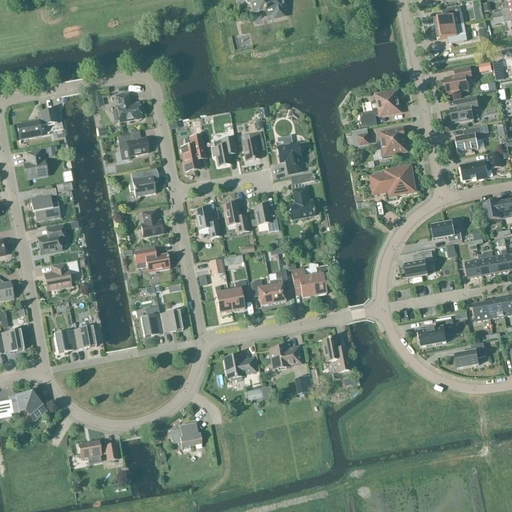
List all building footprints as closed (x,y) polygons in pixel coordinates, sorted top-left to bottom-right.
[(244,0),(246,5),(251,4),(253,14),(262,12),(262,14),(264,13),(264,12),(271,10),(274,20),(283,18),(280,8),(282,7),(280,0),(244,0)] [(502,12),(503,18),(511,16),(511,0),(507,0),(508,4),(507,4),(509,11),(502,12)] [(433,20),(435,31),(455,27),(454,22),(463,20),(460,9),(445,11),(446,18),(433,20)] [(511,16),(503,18),(504,24),(511,23),(511,28),(511,16)] [(455,27),(435,31),(437,41),(450,39),(451,45),(465,43),(463,31),(456,32),(455,27)] [(490,65),(478,67),(480,74),(491,72),(490,65)] [(457,78),(444,80),(447,96),(468,92),(466,82),(472,81),(470,69),(456,72),(457,78)] [(376,103),(371,104),(372,113),(360,115),(362,130),(377,127),(375,118),(400,113),(396,94),(384,96),(384,95),(375,96),(376,103)] [(114,97),(119,125),(142,120),(139,104),(130,106),(128,95),(114,97)] [(463,108),(450,110),(453,125),(473,121),(472,113),(478,111),(476,99),(462,102),(463,108)] [(54,111),(40,113),(42,121),(16,126),(19,142),(41,138),(39,128),(57,124),(54,111)] [(468,137),(455,140),(458,153),(478,150),(476,142),(482,141),(479,129),(467,131),(468,137)] [(380,150),(382,160),(392,158),(392,156),(407,153),(403,130),(380,134),(383,150),(380,150)] [(370,146),(367,131),(352,133),(354,149),(370,146)] [(245,163),(259,161),(255,141),(261,140),(260,134),(248,136),(250,142),(241,144),(245,163)] [(117,139),(118,148),(127,146),(129,158),(148,155),(145,140),(131,143),(130,136),(117,139)] [(203,152),(201,137),(190,139),(191,148),(181,150),(185,171),(199,168),(196,153),(203,152)] [(213,158),(215,158),(216,163),(217,168),(230,166),(228,153),(235,151),(233,140),(223,142),(213,143),(214,149),(212,150),(213,158)] [(302,174),(299,161),(300,160),(297,144),(276,149),(279,164),(285,163),(288,176),(302,174)] [(24,166),(27,181),(47,178),(44,163),(41,163),(40,153),(27,155),(29,166),(24,166)] [(484,163),(460,167),(463,183),(477,180),(477,182),(487,180),(486,172),(490,170),(490,171),(502,168),(499,155),(487,157),(488,163),(484,164),(484,163)] [(415,193),(410,168),(396,171),(396,174),(371,179),(374,195),(395,191),(396,196),(398,196),(399,197),(406,195),(407,194),(415,193)] [(155,178),(148,179),(146,172),(131,175),(132,182),(129,187),(130,193),(134,193),(135,199),(155,195),(153,184),(155,184),(155,178)] [(302,185),(315,183),(314,176),(301,178),(302,185)] [(307,203),(304,189),(292,192),(295,205),(289,206),(292,222),(310,218),(315,212),(313,211),(311,202),(307,203)] [(30,201),(33,214),(34,214),(36,224),(60,219),(57,203),(51,204),(50,197),(56,196),(55,190),(41,192),(42,198),(30,201)] [(511,218),(511,202),(498,205),(501,221),(511,218)] [(498,203),(483,206),(486,224),(501,221),(498,205),(498,203)] [(239,219),(237,205),(223,207),(227,228),(235,226),(237,235),(249,233),(246,218),(239,219)] [(270,220),(267,207),(254,209),(257,227),(267,225),(268,234),(278,232),(276,219),(270,220)] [(211,225),(208,210),(194,212),(198,232),(208,230),(210,240),(220,238),(217,224),(211,225)] [(143,240),(163,236),(160,222),(157,223),(156,220),(157,220),(155,212),(142,214),(144,225),(141,226),(143,240)] [(452,238),(449,224),(428,228),(430,242),(446,239),(447,245),(459,243),(458,237),(452,238)] [(59,243),(66,241),(64,227),(50,229),(51,238),(38,240),(40,255),(48,254),(48,255),(61,253),(59,243)] [(474,241),(481,240),(479,230),(472,232),(474,241)] [(146,269),(148,275),(169,271),(166,256),(149,259),(147,251),(133,254),(137,271),(146,269)] [(507,256),(506,252),(501,253),(502,257),(493,259),(496,275),(510,273),(507,256)] [(432,268),(429,254),(417,256),(418,264),(404,267),(407,281),(428,277),(426,269),(432,268)] [(493,259),(492,254),(478,257),(479,262),(482,278),(496,275),(493,259)] [(224,275),(221,261),(209,263),(211,277),(224,275)] [(479,262),(464,264),(467,281),(482,278),(479,262)] [(44,276),(47,292),(70,288),(68,276),(78,274),(76,263),(51,268),(52,275),(44,276)] [(309,270),(314,298),(326,296),(324,286),(330,284),(327,267),(318,269),(317,266),(310,265),(307,266),(308,270),(309,270)] [(302,300),(314,298),(309,270),(308,270),(303,271),(303,270),(291,272),(294,291),(300,290),(302,300)] [(277,287),(269,288),(273,306),(285,303),(283,291),(288,290),(285,273),(275,275),(277,287)] [(235,292),(228,293),(231,313),(244,311),(243,305),(248,304),(244,282),(234,284),(235,292)] [(273,306),(269,288),(262,289),(261,282),(250,284),(253,296),(258,295),(260,308),(273,306)] [(0,302),(13,300),(10,284),(0,285),(0,302)] [(219,315),(231,313),(228,293),(215,295),(219,315)] [(511,316),(511,300),(501,302),(504,318),(511,316)] [(501,302),(487,305),(490,321),(504,318),(501,302)] [(487,305),(472,307),(475,323),(490,321),(487,305)] [(159,316),(163,336),(182,332),(179,313),(159,316)] [(163,336),(159,316),(140,320),(144,339),(163,336)] [(452,321),(435,324),(437,331),(434,331),(434,329),(427,331),(427,332),(419,334),(419,335),(417,335),(418,343),(420,343),(421,349),(446,344),(443,329),(453,328),(452,321)] [(81,331),(73,332),(76,352),(96,348),(91,322),(84,323),(84,324),(80,325),(81,331)] [(1,336),(4,355),(24,351),(20,332),(1,336)] [(57,355),(76,352),(73,332),(54,336),(57,355)] [(339,358),(336,341),(330,342),(329,340),(321,342),(325,364),(335,362),(337,374),(350,372),(347,357),(339,358)] [(477,360),(486,358),(483,345),(470,347),(471,354),(455,357),(457,371),(478,367),(477,360)] [(288,367),(300,365),(297,350),(285,352),(285,349),(270,351),(273,371),(288,368),(288,367)] [(241,363),(239,357),(224,360),(224,361),(228,380),(227,380),(228,381),(243,378),(243,376),(255,374),(253,361),(241,363)] [(312,393),(309,378),(295,380),(298,396),(312,393)] [(260,389),(246,391),(247,400),(261,398),(260,389)] [(46,412),(31,395),(9,400),(11,406),(8,406),(7,403),(0,404),(0,419),(10,418),(10,415),(25,412),(34,422),(46,412)] [(179,428),(180,430),(169,432),(172,444),(180,442),(182,452),(190,450),(189,448),(201,446),(201,448),(202,448),(200,436),(198,437),(195,425),(179,428)] [(78,447),(80,460),(101,456),(107,455),(108,463),(117,461),(114,446),(106,448),(106,449),(99,450),(98,443),(78,447)]
